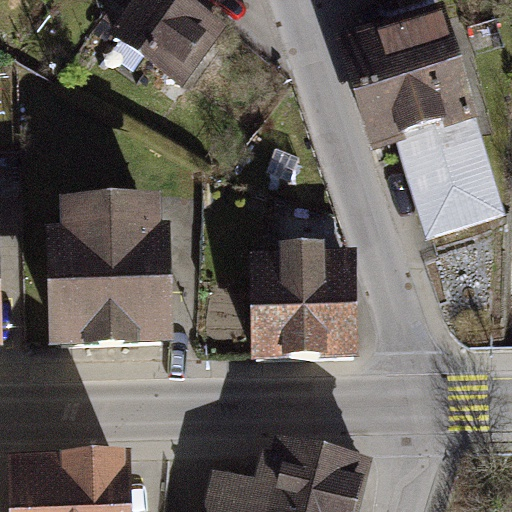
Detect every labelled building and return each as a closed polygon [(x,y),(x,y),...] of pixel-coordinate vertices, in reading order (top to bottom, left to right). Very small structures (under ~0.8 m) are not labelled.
[(160,0),(138,0),(106,47),(182,98),(221,40),(184,16),(160,0)] [(160,0),(184,16),(195,0),(160,0)] [(511,228),(452,22),(339,54),(370,164),(401,155),(429,251),(511,228)] [(159,220),(60,223),(61,251),(45,251),(48,372),(175,369),(171,246),(160,247),(159,220)] [(357,265),(251,268),(253,365),(361,362),(357,265)] [(254,492),(209,481),(201,511),(356,511),(365,475),(276,451),(271,470),(260,468),(254,492)] [(130,511),(129,475),(6,479),(7,511),(130,511)]
